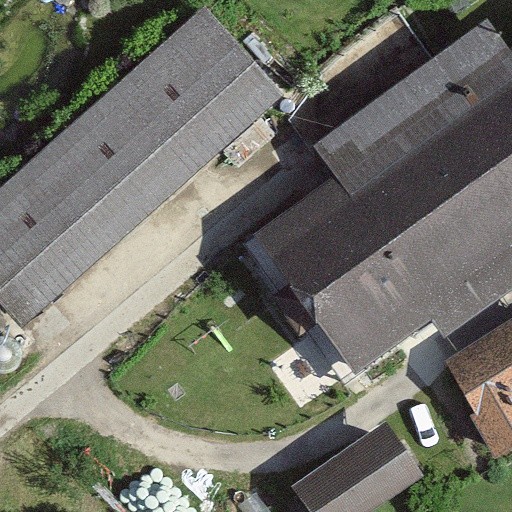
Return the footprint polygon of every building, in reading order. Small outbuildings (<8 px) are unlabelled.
[(0,353),(289,96),(208,6),(0,192),(0,353)] [(511,290),(511,48),(511,49),(489,18),(310,146),(335,180),(436,322),(444,335),(511,290)] [(436,322),(335,180),(254,240),(357,383),(436,322)] [(511,331),(451,374),(501,462),(511,456),(511,331)] [(307,511),(371,511),(427,475),(388,417),(288,483),(307,511)]
